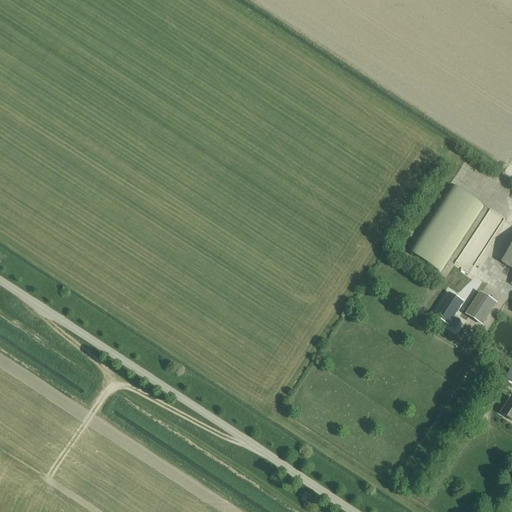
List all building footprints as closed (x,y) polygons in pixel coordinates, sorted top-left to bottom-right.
[(483,207),(450,185),(406,252),(440,274),(483,207)] [(511,270),(511,246),(501,263),(511,270)] [(433,317),(457,333),(464,321),(456,316),(466,301),(450,290),(433,317)] [(469,313),(484,322),(497,301),(483,292),(469,313)] [(511,399),(501,414),(511,421),(511,399)] [(471,401),(466,410),(476,416),(481,408),(471,401)]
